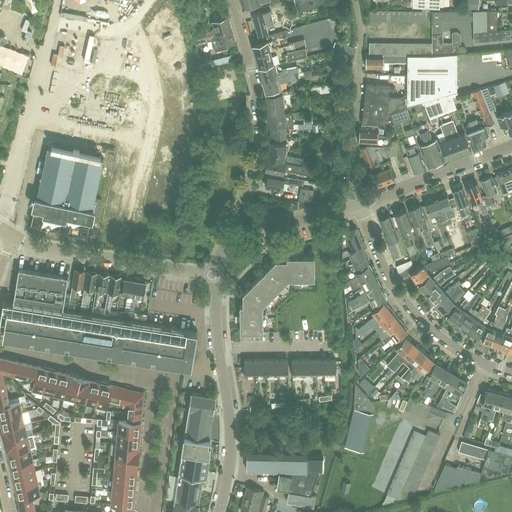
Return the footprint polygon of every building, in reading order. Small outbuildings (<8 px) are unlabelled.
[(329,0),(294,0),(298,12),(331,3),(329,0)] [(258,35),(268,32),(269,32),(267,26),(274,24),(271,10),(253,14),(258,35)] [(458,32),(452,32),(452,42),(443,43),(443,33),(442,21),(473,20),(473,10),(465,10),(432,12),(432,42),(432,54),(457,53),(466,53),(466,52),(466,48),(464,46),(457,46),(457,44),(461,44),(461,34),(458,32)] [(473,10),(473,20),(473,30),(487,30),(487,10),(478,10),(473,10)] [(498,11),(487,10),(487,30),(498,29),(498,11)] [(207,36),(232,29),(229,17),(212,21),(214,30),(205,32),(207,36)] [(229,47),(228,44),(236,42),(232,29),(207,36),(197,39),(198,45),(210,42),(211,47),(212,47),(213,51),(229,47)] [(487,30),(473,30),(474,41),(475,42),(501,40),(500,29),(498,29),(487,30)] [(511,29),(500,29),(501,40),(511,39),(511,29)] [(251,39),(259,67),(273,63),(307,55),(306,48),(296,50),(294,41),(288,42),(284,30),(251,39)] [(451,92),(457,91),(457,53),(432,54),(426,54),(421,54),(415,54),(409,54),(407,54),(407,92),(407,104),(422,100),(423,104),(424,103),(452,96),(451,92)] [(210,59),(210,60),(211,67),(232,61),(231,54),(210,59)] [(309,62),(307,55),(295,58),(296,64),(309,62)] [(406,56),(395,56),(367,56),(367,67),(383,67),(383,62),(406,63),(406,56)] [(326,60),(327,68),(328,67),(341,65),(340,58),(326,60)] [(211,67),(210,60),(201,62),(201,69),(211,67)] [(289,68),(277,71),(275,64),(259,68),(262,80),(290,73),(289,68)] [(328,67),(327,68),(313,69),(314,78),(330,75),(328,67)] [(297,79),(295,72),(290,73),(262,80),(266,93),(282,89),(281,83),(297,79)] [(505,81),(494,85),(496,93),(508,88),(505,81)] [(387,114),(389,95),(390,85),(366,83),(362,122),(386,124),(387,114)] [(333,84),(320,86),(321,94),(334,92),(333,84)] [(481,88),(489,110),(495,108),(492,101),(489,93),(490,93),(487,86),(481,88)] [(490,114),(480,88),(471,91),(481,117),(484,116),(488,126),(494,124),(490,114)] [(407,106),(407,104),(407,92),(397,96),(389,95),(387,114),(391,112),(407,106)] [(277,94),(267,95),(268,105),(283,103),(285,103),(284,98),(282,98),(282,93),(277,94)] [(452,96),(424,103),(429,117),(456,107),(452,96)] [(421,102),(414,105),(416,110),(423,107),(421,102)] [(283,103),(268,105),(269,115),(284,113),(284,108),(286,108),(285,103),(283,103)] [(391,112),(394,123),(410,117),(407,106),(391,112)] [(507,125),(510,134),(511,133),(511,109),(502,114),(497,116),(501,127),(507,125)] [(395,124),(394,123),(391,112),(387,114),(386,124),(395,124)] [(284,113),(269,115),(270,125),(294,124),(293,120),(293,117),(290,117),(290,113),(284,113)] [(489,134),(485,124),(484,120),(480,122),(479,120),(470,124),(470,125),(465,127),(469,139),(473,148),(486,143),(484,136),(489,134)] [(465,133),(459,135),(454,122),(448,125),(449,127),(459,154),(471,149),(468,140),(465,133)] [(294,124),(270,125),(271,137),(281,136),(286,135),(286,132),(290,132),(290,128),(294,127),(294,124)] [(459,154),(449,127),(448,125),(441,127),(446,140),(440,142),(443,149),(446,158),(459,154)] [(384,128),(378,128),(361,126),(360,141),(391,143),(391,140),(389,140),(389,138),(391,138),(391,136),(383,135),(384,128)] [(445,159),(441,150),(437,137),(433,139),(429,128),(424,130),(437,162),(445,159)] [(428,166),(437,162),(424,130),(420,132),(424,142),(420,144),(424,156),(428,166)] [(426,166),(417,141),(415,133),(406,137),(409,144),(405,146),(408,155),(410,162),(414,171),(426,166)] [(286,143),(281,142),(271,140),(268,157),(302,163),(303,158),(284,154),(286,143)] [(368,168),(376,165),(389,160),(383,146),(368,145),(360,148),(365,160),(363,161),(366,168),(368,167),(368,168)] [(48,146),(32,223),(87,235),(104,158),(48,146)] [(300,165),(277,161),(267,159),(265,171),(275,173),(276,172),(288,175),(289,170),(315,175),(317,167),(300,164),(300,165)] [(394,178),(390,169),(390,167),(373,173),(378,185),(394,178)] [(511,167),(510,168),(510,169),(504,172),(496,175),(502,190),(511,186),(511,167)] [(280,177),(278,176),(268,174),(267,180),(266,180),(265,185),(266,185),(266,186),(282,189),(284,182),(307,186),(308,180),(280,175),(280,177)] [(495,199),(492,192),(497,190),(491,175),(480,179),(486,193),(484,194),(487,202),(488,202),(490,206),(496,204),(494,200),(495,199)] [(488,212),(486,206),(477,182),(472,184),(470,183),(467,184),(467,186),(466,186),(471,202),(480,198),(481,199),(479,204),(483,214),(488,212)] [(462,186),(452,190),(462,217),(467,215),(463,203),(468,201),(462,186)] [(302,188),(300,202),(312,204),(315,191),(302,188)] [(452,222),(449,216),(447,209),(452,207),(447,193),(445,194),(443,193),(441,194),(440,196),(436,198),(443,218),(446,224),(452,222)] [(446,224),(443,218),(436,198),(431,199),(430,198),(428,199),(427,201),(425,202),(430,215),(435,213),(440,226),(446,224)] [(435,244),(429,228),(420,204),(414,206),(413,205),(410,206),(410,207),(408,208),(414,224),(423,220),(424,221),(422,225),(423,230),(422,230),(428,247),(435,244)] [(412,245),(408,236),(407,231),(403,229),(402,228),(412,224),(406,209),(405,210),(403,209),(401,210),(400,211),(394,213),(400,228),(406,245),(407,247),(412,245)] [(391,233),(396,231),(390,215),(388,216),(387,215),(384,216),(384,217),(379,219),(389,244),(394,242),(391,233)] [(452,222),(446,225),(451,238),(457,236),(452,222)] [(352,248),(363,244),(358,228),(355,227),(343,232),(343,237),(346,237),(347,243),(347,244),(350,243),(352,247),(352,248)] [(483,240),(478,227),(466,231),(471,245),(483,240)] [(484,235),(486,240),(495,237),(493,231),(484,235)] [(352,257),(366,252),(363,244),(352,248),(352,247),(349,248),(352,257)] [(453,253),(451,248),(441,252),(443,256),(453,253)] [(351,268),(370,261),(366,252),(352,257),(354,262),(349,264),(351,268)] [(430,255),(432,261),(440,257),(438,252),(430,255)] [(307,282),(307,279),(315,279),(315,256),(304,256),(304,253),(298,253),(298,256),(287,256),(287,259),(276,259),(288,279),(293,279),(293,282),(300,284),(307,282)] [(426,269),(430,267),(431,269),(450,261),(447,255),(439,258),(423,265),(411,273),(413,276),(411,277),(415,282),(428,272),(426,269)] [(291,281),(288,279),(276,259),(271,264),(269,262),(264,266),(267,268),(259,276),(276,292),(280,287),(283,290),(288,286),(291,281)] [(492,264),(496,268),(500,263),(496,259),(492,264)] [(351,284),(373,273),(371,270),(372,269),(370,263),(355,271),(358,275),(349,280),(351,284)] [(444,275),(453,269),(451,265),(441,271),(433,278),(430,274),(417,285),(421,289),(422,288),(425,291),(444,275)] [(19,268),(13,301),(3,300),(0,320),(0,336),(192,367),(198,331),(128,320),(124,319),(87,313),(80,312),(63,309),(64,300),(66,293),(68,276),(19,268)] [(82,287),(83,280),(85,270),(75,269),(69,307),(75,308),(76,302),(75,298),(77,286),(82,287)] [(439,285),(447,278),(456,272),(453,269),(444,275),(425,291),(427,294),(426,295),(430,299),(442,288),(439,285)] [(94,289),(97,272),(87,271),(82,299),(80,309),(87,310),(89,300),(86,300),(89,288),(94,289)] [(106,291),(109,274),(99,273),(92,311),(99,312),(101,302),(99,302),(101,290),(106,291)] [(364,288),(379,280),(376,275),(374,276),(373,273),(351,284),(353,288),(362,284),(364,288)] [(118,292),(121,277),(111,275),(104,313),(109,314),(113,291),(118,292)] [(271,296),(276,292),(259,276),(252,283),(250,281),(246,285),(248,287),(243,293),(263,305),(266,307),(270,304),(274,299),(271,296)] [(128,318),(131,306),(135,280),(130,280),(130,278),(125,277),(122,293),(128,294),(126,305),(124,319),(128,320),(128,318)] [(145,288),(146,281),(140,280),(140,281),(135,280),(131,306),(128,318),(134,319),(135,312),(136,307),(138,296),(144,297),(145,288)] [(360,300),(381,288),(380,285),(381,285),(379,280),(364,288),(366,292),(358,296),(360,300)] [(442,288),(430,299),(434,303),(435,302),(437,305),(456,288),(453,285),(445,291),(442,288)] [(459,285),(456,288),(437,305),(439,307),(438,309),(442,313),(454,302),(464,291),(459,285)] [(348,312),(362,304),(371,300),(373,304),(387,296),(384,291),(383,291),(381,288),(360,300),(347,307),(348,312)] [(471,306),(473,303),(480,294),(476,291),(469,301),(455,321),(458,323),(457,324),(461,327),(474,308),(471,306)] [(263,311),(263,305),(243,293),(243,304),(240,304),(240,315),(237,315),(237,321),(240,321),(240,332),(263,331),(263,325),(267,325),(269,318),(267,311),(263,311)] [(455,321),(469,301),(465,298),(459,306),(455,303),(446,317),(451,320),(452,319),(455,321)] [(362,332),(390,309),(388,306),(389,305),(385,301),(373,311),(376,315),(368,321),(359,328),(362,332)] [(470,331),(487,307),(483,304),(479,310),(476,308),(475,309),(474,308),(461,327),(466,330),(467,329),(470,331)] [(489,319),(485,317),(489,312),(489,311),(490,309),(487,307),(470,331),(473,333),(472,335),(477,338),(486,325),(489,319)] [(378,330),(397,315),(393,311),(392,312),(390,309),(362,332),(365,336),(376,327),(378,330)] [(125,311),(117,310),(116,317),(124,319),(125,311)] [(500,320),(503,315),(498,313),(494,321),(491,320),(488,325),(482,340),(487,343),(488,341),(491,343),(500,320)] [(382,339),(401,323),(399,321),(400,319),(397,315),(378,330),(381,334),(379,335),(382,339)] [(501,331),(505,321),(507,316),(503,315),(500,320),(491,343),(494,344),(494,345),(499,347),(505,332),(501,331)] [(379,347),(385,342),(393,336),(396,340),(408,330),(405,325),(403,326),(401,323),(382,339),(376,344),(379,347)] [(511,339),(511,326),(509,334),(505,332),(499,347),(504,350),(505,348),(508,349),(511,339)] [(397,361),(413,342),(410,340),(411,339),(407,335),(396,347),(400,350),(387,366),(390,369),(397,361)] [(407,363),(421,347),(417,343),(416,344),(413,342),(397,361),(390,369),(394,372),(404,361),(407,363)] [(402,376),(405,379),(406,378),(427,354),(424,352),(425,351),(421,347),(407,363),(410,366),(402,376)] [(405,386),(419,370),(423,373),(435,359),(430,355),(429,357),(427,354),(406,378),(405,379),(402,383),(405,386)] [(8,365),(10,359),(0,356),(0,381),(4,381),(2,369),(11,371),(12,366),(8,365)] [(14,372),(17,361),(10,359),(8,365),(12,366),(11,371),(14,372)] [(256,376),(267,376),(266,359),(255,360),(256,376)] [(267,376),(277,376),(277,359),(266,359),(267,376)] [(277,359),(277,376),(288,376),(288,359),(277,359)] [(292,376),(303,376),(303,359),(292,359),(292,376)] [(303,376),(314,376),(314,359),(303,359),(303,376)] [(314,376),(325,376),(325,359),(314,359),(314,376)] [(325,359),(325,376),(336,376),(336,359),(325,359)] [(245,377),(256,376),(255,360),(244,360),(245,377)] [(423,402),(427,394),(444,366),(441,365),(441,363),(436,360),(423,384),(427,386),(423,392),(419,400),(423,402)] [(34,383),(39,366),(17,361),(14,372),(31,376),(30,382),(34,383)] [(370,368),(367,364),(358,372),(361,375),(370,368)] [(44,390),(49,369),(39,366),(34,383),(30,382),(28,389),(32,390),(33,388),(44,390)] [(444,384),(452,370),(448,367),(447,368),(444,366),(427,394),(431,397),(440,381),(444,384)] [(54,393),(60,372),(49,369),(44,390),(54,393)] [(443,403),(446,399),(459,376),(456,374),(457,373),(452,370),(444,384),(448,386),(439,401),(443,403)] [(65,396),(70,374),(60,372),(54,393),(65,396)] [(75,398),(81,377),(70,374),(65,396),(75,398)] [(457,399),(460,393),(468,379),(463,376),(462,378),(459,376),(446,399),(450,401),(453,396),(457,399)] [(86,401),(91,380),(81,377),(75,398),(86,401)] [(96,404),(101,382),(91,380),(86,401),(96,404)] [(0,405),(15,402),(14,397),(8,399),(4,381),(0,381),(0,405)] [(108,400),(112,385),(101,382),(96,404),(107,406),(109,400),(108,400)] [(372,401),(355,382),(354,406),(372,410),(374,401),(372,401)] [(129,405),(131,390),(112,385),(108,400),(109,400),(129,405)] [(484,428),(487,419),(495,391),(492,390),(492,389),(487,387),(480,409),(485,410),(483,419),(480,418),(478,426),(484,428)] [(376,388),(371,394),(375,398),(380,392),(376,388)] [(127,421),(141,422),(143,393),(131,390),(129,405),(127,421)] [(500,408),(504,392),(499,390),(498,392),(495,391),(487,419),(492,420),(496,407),(500,408)] [(397,391),(389,400),(400,399),(397,391)] [(506,420),(511,398),(511,395),(510,395),(510,394),(504,392),(500,408),(504,409),(501,419),(506,420)] [(214,412),(216,397),(191,393),(189,408),(213,412),(214,412)] [(0,413),(1,417),(22,412),(20,401),(22,400),(21,396),(14,397),(15,402),(0,405),(0,413)] [(410,396),(404,408),(410,411),(415,398),(410,396)] [(415,398),(410,411),(415,413),(420,401),(415,398)] [(420,401),(415,413),(421,415),(426,403),(420,401)] [(426,403),(421,415),(426,417),(429,412),(431,405),(426,403)] [(447,411),(431,405),(429,412),(444,418),(447,411)] [(372,410),(354,406),(345,447),(362,451),(372,410)] [(209,439),(213,412),(189,408),(184,435),(209,439)] [(3,428),(25,423),(22,412),(1,417),(3,428)] [(127,421),(119,420),(118,432),(140,434),(141,422),(127,421)] [(6,440),(27,435),(25,423),(3,428),(6,440)] [(412,435),(424,440),(424,439),(426,434),(415,429),(412,435)] [(426,434),(438,440),(440,434),(428,429),(426,433),(426,434)] [(139,445),(140,434),(118,432),(117,443),(139,445)] [(33,434),(27,435),(6,440),(9,453),(30,448),(36,447),(33,434)] [(435,445),(438,440),(426,434),(424,440),(435,445)] [(210,449),(209,448),(210,448),(210,447),(210,446),(210,445),(210,444),(210,443),(209,443),(209,439),(184,435),(181,451),(182,452),(210,456),(210,455),(210,449)] [(410,440),(421,445),(424,440),(412,435),(410,440)] [(499,441),(491,439),(489,445),(497,447),(499,441)] [(408,446),(419,450),(421,445),(410,440),(408,446)] [(435,445),(424,440),(421,445),(433,450),(435,445)] [(508,472),(511,457),(511,455),(488,448),(488,449),(461,441),(458,451),(485,459),(482,472),(457,465),(457,467),(445,463),(433,492),(508,472)] [(138,458),(139,445),(117,443),(116,456),(138,458)] [(433,450),(421,445),(419,450),(431,455),(433,450)] [(405,451),(417,456),(419,450),(408,446),(405,451)] [(11,464),(33,459),(30,448),(9,453),(11,464)] [(431,455),(419,450),(417,456),(428,461),(431,455)] [(417,456),(405,451),(403,456),(414,461),(417,456)] [(210,456),(182,452),(178,474),(203,478),(206,479),(210,456)] [(307,472),(318,472),(323,472),(323,457),(248,455),(247,471),(279,471),(307,472)] [(137,470),(138,458),(116,456),(115,468),(137,470)] [(412,466),(414,461),(403,456),(401,461),(412,466)] [(417,456),(414,461),(426,466),(428,461),(417,456)] [(14,475),(35,470),(33,459),(11,464),(14,475)] [(401,461),(398,467),(410,472),(412,466),(401,461)] [(424,471),(426,466),(414,461),(412,466),(424,471)] [(424,471),(412,466),(410,472),(422,477),(424,471)] [(398,467),(396,472),(408,477),(410,472),(398,467)] [(136,482),(137,470),(115,468),(114,480),(136,482)] [(16,486),(38,481),(35,470),(14,475),(16,486)] [(311,495),(318,472),(307,472),(279,471),(277,487),(290,489),(288,502),(314,506),(316,496),(311,495)] [(405,482),(408,477),(396,472),(394,477),(405,482)] [(408,477),(419,482),(422,477),(410,472),(408,477)] [(199,505),(203,478),(178,474),(174,501),(177,502),(199,505)] [(403,488),(405,482),(394,477),(392,483),(403,488)] [(419,482),(408,477),(405,482),(417,487),(419,482)] [(135,493),(136,482),(114,480),(113,491),(135,493)] [(32,494),(32,495),(40,493),(38,481),(16,486),(18,497),(32,494)] [(415,493),(417,487),(405,482),(403,488),(401,492),(415,493)] [(401,492),(403,488),(392,483),(389,488),(401,493),(401,492)] [(244,499),(267,505),(270,497),(263,495),(264,491),(248,486),(244,499)] [(401,493),(389,488),(387,494),(398,499),(401,493)] [(133,505),(135,493),(113,491),(111,504),(120,505),(120,504),(133,505)] [(416,498),(415,493),(401,492),(401,493),(398,499),(404,501),(404,502),(416,498)] [(35,511),(32,495),(32,494),(18,497),(21,511),(35,511)] [(259,511),(265,511),(267,505),(244,499),(241,511),(244,511),(258,511),(259,511)] [(199,505),(177,502),(174,501),(172,511),(198,511),(199,505)]
